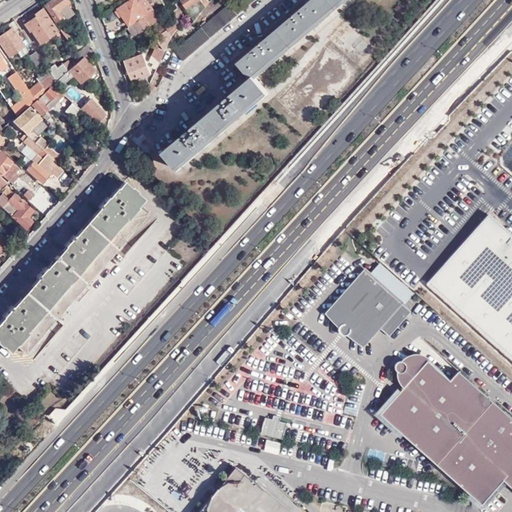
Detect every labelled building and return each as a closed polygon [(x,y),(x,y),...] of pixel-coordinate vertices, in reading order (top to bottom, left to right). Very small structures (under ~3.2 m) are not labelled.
[(68,2),(66,0),(53,0),(45,6),(56,22),(63,16),(66,20),(73,14),(66,4),(68,2)] [(148,14),(154,10),(147,0),(131,0),(121,7),(132,24),(147,13),(148,14)] [(232,0),(175,50),(183,61),(254,0),(232,0)] [(251,78),(255,75),(301,35),(342,0),(310,0),(238,62),(251,78)] [(61,36),(42,9),(34,14),(36,17),(23,25),(30,34),(31,33),(40,46),(55,35),(57,39),(61,36)] [(135,36),(160,19),(154,10),(148,14),(130,27),(135,36)] [(172,36),(181,24),(177,21),(174,24),(170,19),(164,24),(165,26),(167,29),(172,36)] [(63,24),(58,28),(67,40),(72,37),(63,24)] [(24,46),(11,27),(0,35),(0,44),(9,57),(24,46)] [(166,48),(172,36),(167,29),(160,34),(154,37),(157,42),(160,40),(166,48)] [(45,65),(35,52),(29,56),(38,68),(45,65)] [(124,60),(132,81),(143,77),(151,74),(143,53),(124,60)] [(56,81),(52,84),(55,87),(60,83),(62,85),(70,78),(71,79),(73,76),(81,84),(94,71),(81,57),(79,58),(67,70),(56,81)] [(55,65),(48,70),(51,74),(55,80),(56,81),(67,70),(63,64),(57,68),(55,65)] [(55,80),(51,74),(39,84),(44,90),(55,80)] [(268,91),(255,75),(251,78),(164,152),(177,168),(268,91)] [(32,94),(20,77),(15,80),(28,99),(22,103),(25,108),(28,105),(29,104),(35,99),(32,94)] [(143,77),(132,81),(135,90),(146,86),(143,77)] [(44,91),(35,99),(29,104),(42,115),(48,109),(49,109),(59,99),(58,99),(63,94),(55,87),(52,84),(44,91)] [(40,87),(32,94),(35,99),(44,91),(40,87)] [(81,109),(96,123),(105,113),(89,98),(84,103),(77,96),(72,102),(81,109)] [(81,109),(72,102),(64,111),(73,118),(81,109)] [(25,108),(15,116),(10,120),(24,133),(28,136),(54,161),(57,158),(44,147),(45,146),(35,136),(36,135),(30,129),(41,119),(28,105),(25,108)] [(23,141),(38,155),(42,158),(36,166),(32,162),(26,169),(42,183),(48,176),(52,176),(55,178),(62,171),(54,164),(56,162),(54,161),(28,136),(23,141)] [(82,146),(92,156),(97,150),(87,140),(82,146)] [(0,173),(9,181),(8,183),(13,188),(16,184),(13,182),(19,176),(15,173),(19,168),(1,152),(0,153),(0,173)] [(32,162),(36,166),(42,158),(38,155),(32,162)] [(0,321),(0,342),(9,351),(16,343),(26,352),(147,215),(137,206),(144,199),(124,182),(0,321)] [(23,195),(29,200),(34,194),(28,189),(23,195)] [(32,211),(14,194),(9,199),(2,194),(0,195),(0,206),(2,208),(25,229),(32,221),(26,217),(32,211)] [(492,202),(423,276),(511,357),(511,203),(509,201),(492,202)] [(1,233),(0,233),(0,245),(4,249),(10,242),(1,233)] [(412,311),(366,271),(329,313),(342,325),(340,327),(340,330),(343,334),(344,335),(347,335),(349,335),(351,333),(364,343),(379,327),(390,336),(412,311)] [(381,414),(482,505),(498,488),(495,485),(502,478),(504,480),(511,487),(511,417),(459,371),(451,380),(427,359),(422,356),(417,355),(409,357),(404,361),(402,360),(400,360),(398,361),(395,363),(395,365),(396,369),(398,372),(400,372),(401,377),(402,380),(404,383),(406,385),(381,414)] [(281,418),(274,416),(272,424),(279,425),(281,418)] [(272,424),(265,422),(261,437),(282,443),(286,428),(272,424)] [(263,451),(278,455),(281,444),(267,440),(263,451)] [(181,501),(205,472),(185,455),(160,484),(181,501)] [(291,511),(236,467),(199,511),(291,511)] [(495,485),(498,488),(504,480),(502,478),(495,485)] [(486,507),(491,511),(497,511),(509,499),(500,491),(486,507)]
